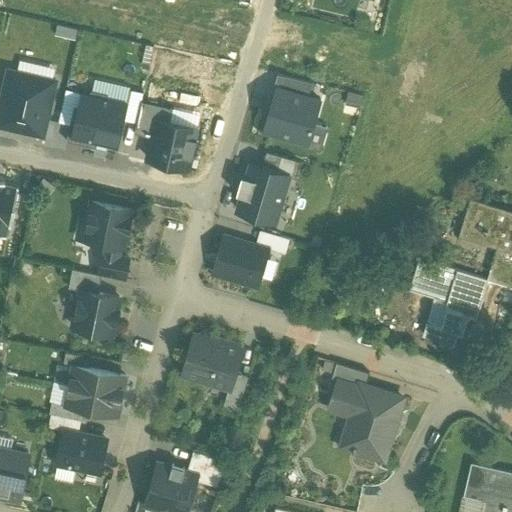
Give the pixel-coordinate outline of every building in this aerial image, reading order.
[(52,86),(8,76),(3,96),(0,109),(0,124),(41,134),(52,86)] [(322,92),(273,78),(260,124),(309,138),(322,92)] [(74,135),(93,140),(104,99),(84,94),(74,135)] [(124,104),(104,99),(93,140),(113,145),(124,104)] [(196,128),(157,118),(147,158),(187,167),(196,128)] [(300,162),(266,151),(262,166),(290,175),(295,177),(300,162)] [(262,166),(251,163),(236,209),(275,221),(290,175),(262,166)] [(44,180),(37,189),(46,196),(53,187),(44,180)] [(16,187),(0,183),(0,231),(5,232),(16,187)] [(511,210),(471,198),(459,236),(497,247),(487,279),(511,286),(511,210)] [(131,210),(93,202),(85,239),(106,243),(104,253),(120,256),(122,246),(124,247),(127,231),(128,231),(128,230),(127,229),(129,218),(130,219),(131,217),(130,217),(131,210)] [(279,236),(261,231),(256,246),(269,249),(274,251),(279,236)] [(256,246),(225,236),(218,258),(226,261),(222,275),(258,286),(269,249),(256,246)] [(289,239),(279,236),(274,251),(285,254),(289,239)] [(104,253),(103,253),(99,274),(102,275),(125,280),(129,258),(120,256),(104,253)] [(484,278),(422,259),(413,290),(450,301),(442,327),(441,328),(458,333),(462,334),(468,313),(475,315),(479,302),(477,301),(484,278)] [(99,274),(73,269),(69,288),(82,291),(82,289),(99,293),(102,275),(99,274)] [(506,287),(491,282),(483,308),(497,313),(506,287)] [(99,293),(82,289),(82,291),(74,327),(112,335),(114,322),(116,323),(119,310),(117,309),(120,297),(99,293)] [(442,327),(429,323),(426,336),(454,344),(458,333),(441,328),(442,327)] [(222,343),(215,341),(215,340),(206,337),(206,338),(196,335),(184,374),(230,388),(234,373),(242,349),(232,346),(232,345),(222,342),(222,343)] [(370,374),(337,364),(332,381),(338,382),(339,378),(366,386),(370,374)] [(92,410),(100,371),(74,365),(65,404),(83,409),(92,410)] [(118,416),(126,376),(100,371),(92,410),(118,416)] [(248,377),(234,373),(230,388),(228,395),(241,399),(248,377)] [(366,386),(339,378),(338,382),(330,409),(354,416),(350,431),(358,433),(353,450),(384,459),(393,432),(389,431),(394,414),(397,415),(402,397),(366,386)] [(241,399),(228,395),(224,407),(238,411),(241,399)] [(65,404),(52,402),(50,413),(51,413),(81,419),(83,409),(65,404)] [(81,419),(51,413),(48,426),(79,432),(81,419)] [(108,440),(64,431),(57,462),(101,471),(108,440)] [(13,439),(0,436),(0,493),(21,498),(29,454),(11,451),(13,439)] [(226,460),(194,451),(188,472),(198,475),(197,480),(218,486),(226,460)] [(173,464),(172,467),(158,463),(146,504),(174,511),(187,511),(197,480),(198,475),(188,472),(184,471),(185,468),(184,467),(184,469),(174,466),(174,464),(173,464)] [(511,511),(511,473),(473,465),(468,490),(487,494),(483,511),(511,511)]
